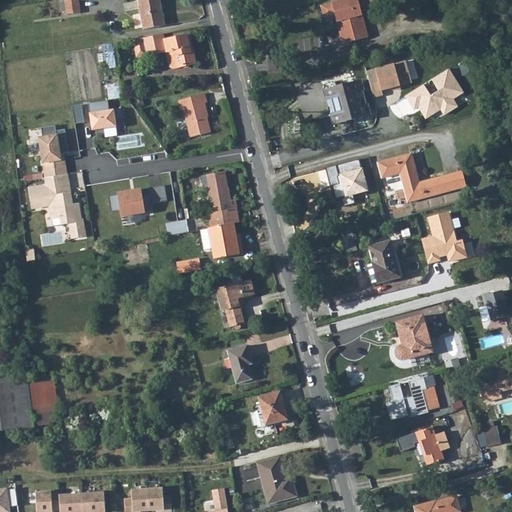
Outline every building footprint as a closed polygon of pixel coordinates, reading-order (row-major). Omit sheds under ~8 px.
[(77,0),(64,0),(67,13),(79,11),(77,0)] [(138,0),(141,14),(143,28),(144,30),(165,25),(160,0),(138,0)] [(332,9),(321,12),(323,22),(334,19),(342,47),(368,40),(362,17),(377,13),(373,0),(369,0),(358,3),(357,0),(332,7),(332,9)] [(446,0),(432,0),(435,8),(448,5),(446,0)] [(143,28),(141,14),(133,16),(135,29),(143,28)] [(162,35),(143,38),(143,39),(144,45),(146,56),(166,53),(169,67),(172,69),(195,64),(189,36),(164,41),(162,35)] [(407,64),(368,74),(374,99),(384,97),(383,92),(412,85),(407,64)] [(425,88),(407,99),(415,112),(421,108),(424,112),(421,113),(426,121),(441,112),(446,118),(459,110),(454,103),(465,97),(449,72),(432,83),(439,95),(432,99),(425,88)] [(108,85),(110,99),(120,98),(118,84),(108,85)] [(363,90),(329,99),(338,133),(372,124),(363,90)] [(207,94),(179,100),(181,110),(184,110),(190,138),(211,133),(205,105),(209,104),(207,94)] [(108,100),(88,103),(91,130),(116,127),(115,120),(123,119),(121,109),(109,110),(108,100)] [(81,104),(71,106),(74,124),(84,122),(81,104)] [(55,125),(41,127),(42,138),(39,138),(45,178),(65,175),(62,153),(68,152),(65,129),(56,131),(55,125)] [(407,158),(377,166),(381,181),(397,177),(405,206),(437,197),(433,184),(416,189),(407,158)] [(359,162),(336,168),(340,186),(330,189),(333,202),(341,200),(344,209),(355,206),(353,197),(367,193),(359,162)] [(209,214),(211,228),(234,224),(240,223),(236,200),(231,201),(229,189),(228,190),(225,172),(202,176),(204,186),(207,186),(212,213),(209,214)] [(65,175),(45,178),(46,186),(29,189),(32,207),(50,204),(52,219),(60,218),(62,226),(68,225),(71,240),(86,237),(83,219),(80,219),(78,204),(71,205),(67,175),(65,175)] [(164,185),(149,188),(150,194),(143,195),(142,190),(132,192),(132,191),(118,193),(118,194),(108,196),(111,212),(120,210),(121,217),(145,212),(145,211),(153,209),(152,204),(167,201),(164,185)] [(421,239),(428,264),(441,260),(440,258),(447,255),(448,263),(466,258),(462,239),(457,240),(450,212),(427,218),(432,236),(421,239)] [(186,220),(166,223),(168,236),(188,232),(186,220)] [(211,228),(209,229),(214,260),(243,256),(240,238),(237,239),(234,224),(211,228)] [(205,249),(212,248),(209,229),(203,230),(205,249)] [(350,251),(358,248),(356,240),(348,243),(350,251)] [(389,243),(368,248),(372,265),(365,267),(370,284),(377,282),(377,284),(398,278),(389,243)] [(199,258),(177,262),(179,272),(200,268),(199,258)] [(250,279),(220,287),(230,326),(235,325),(235,327),(236,329),(237,331),(239,331),(241,330),(243,329),(243,328),(243,326),(243,325),(242,323),(246,322),(239,295),(253,292),(250,279)] [(490,294),(483,296),(486,307),(488,307),(492,322),(506,318),(509,327),(511,326),(511,307),(508,309),(504,292),(490,296),(490,294)] [(399,357),(406,357),(424,352),(430,350),(420,314),(394,321),(399,341),(393,343),(391,351),(395,356),(399,357)] [(246,346),(227,350),(235,383),(251,379),(247,364),(251,363),(246,346)] [(483,388),(488,400),(503,395),(501,389),(511,385),(511,366),(495,372),(498,382),(483,388)] [(29,372),(0,375),(0,427),(36,423),(29,372)] [(400,384),(390,387),(394,403),(388,404),(393,421),(410,416),(408,410),(411,409),(413,417),(429,413),(429,411),(423,391),(427,389),(424,378),(409,382),(413,397),(405,400),(400,384)] [(427,389),(423,391),(429,411),(441,408),(435,387),(427,389)] [(282,392),(259,398),(266,425),(289,419),(282,392)] [(486,429),(488,445),(502,443),(499,426),(486,429)] [(434,427),(417,433),(428,466),(445,461),(442,452),(437,436),(434,427)] [(445,432),(437,436),(442,452),(451,449),(445,432)] [(281,458),(259,464),(269,503),(296,496),(291,477),(286,478),(281,458)] [(6,489),(0,490),(0,511),(9,511),(9,508),(6,490),(6,489)] [(15,489),(6,490),(9,508),(18,507),(15,489)] [(164,489),(148,490),(149,511),(157,510),(157,511),(171,511),(173,511),(172,497),(164,497),(164,489)] [(228,511),(225,489),(211,490),(214,511),(209,511),(228,511)] [(149,511),(148,490),(132,491),(133,499),(125,500),(125,511),(141,511),(149,511)] [(52,491),(36,492),(37,511),(53,511),(61,511),(60,495),(60,493),(52,494),(52,491)] [(106,511),(105,492),(82,494),(83,511),(106,511)] [(83,511),(82,494),(60,495),(61,511),(60,511),(83,511)] [(462,511),(458,497),(419,508),(420,511),(462,511)]
